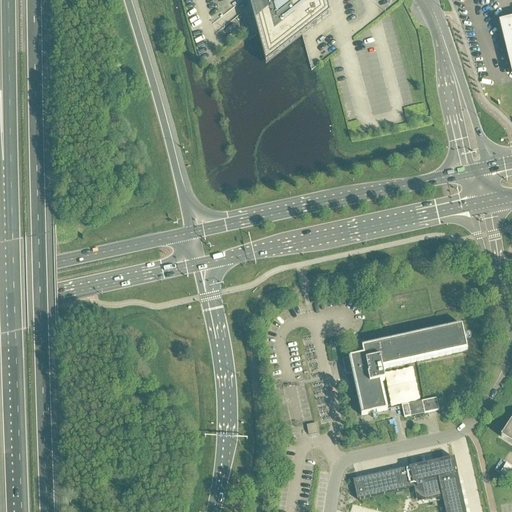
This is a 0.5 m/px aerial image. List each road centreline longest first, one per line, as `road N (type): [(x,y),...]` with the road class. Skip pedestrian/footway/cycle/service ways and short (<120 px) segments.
road 1 (motorway): [(49,511),(33,0)]
road 2 (motorway): [(10,163),(22,511)]
road 3 (primary): [(466,173),(192,233)]
road 4 (primary): [(201,265),(471,205)]
road 5 (residential): [(508,351),(465,429),(351,458),(334,477),(329,511)]
road 6 (motorway): [(216,511),(226,409),(201,265)]
road 7 (motorway): [(192,233),(127,0)]
road 8 (primary): [(0,309),(201,265)]
road 9 (primary): [(192,233),(0,276)]
road 10 (motorway): [(8,0),(10,163)]
road 11 (residential): [(486,169),(434,19)]
road 12 (residential): [(434,19),(466,173)]
